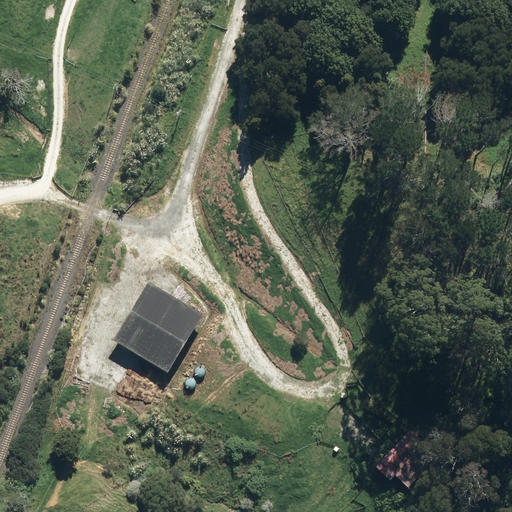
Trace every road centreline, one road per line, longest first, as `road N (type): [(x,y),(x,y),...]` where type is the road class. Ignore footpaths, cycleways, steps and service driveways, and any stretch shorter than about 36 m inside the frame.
road 1 (track): [(177,236),(216,283),(314,472)]
road 2 (track): [(253,0),(177,236)]
road 3 (track): [(0,203),(14,197),(177,236)]
